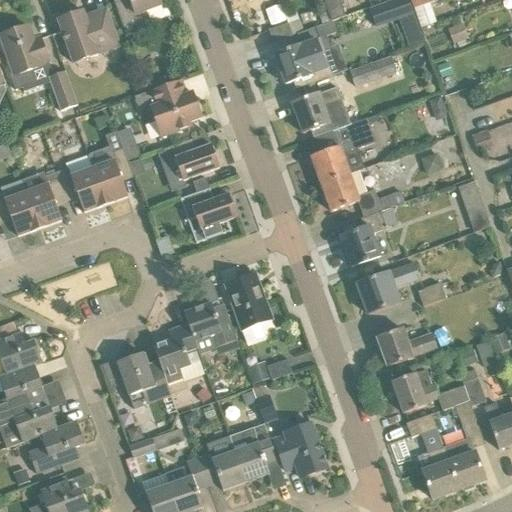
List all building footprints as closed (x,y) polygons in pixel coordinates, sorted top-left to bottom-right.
[(127,37),(146,30),(152,28),(146,13),(162,7),(159,0),(115,0),(114,1),(127,37)] [(339,0),(324,0),(327,8),(332,22),(345,17),(339,0)] [(401,0),(371,11),(377,27),(414,14),(408,0),(401,0)] [(411,0),(415,11),(437,3),(435,0),(411,0)] [(327,8),(320,11),(318,11),(323,25),(332,22),(327,8)] [(117,34),(115,28),(108,9),(86,17),(84,12),(58,21),(74,65),(122,49),(120,46),(121,46),(117,34)] [(316,22),(314,12),(300,16),(303,26),(316,22)] [(323,27),(327,38),(337,34),(333,23),(323,27)] [(274,44),(293,37),(289,25),(269,32),(274,44)] [(448,31),(454,45),(457,44),(464,42),(469,40),(463,25),(448,31)] [(33,82),(30,73),(50,65),(48,59),(41,40),(34,42),(29,27),(16,32),(15,28),(3,33),(4,36),(1,37),(17,80),(13,82),(15,88),(33,82)] [(325,55),(320,39),(301,46),(275,56),(286,86),(293,83),(296,90),(333,76),(325,55)] [(391,59),(351,73),(356,89),(396,75),(391,59)] [(453,75),(449,63),(438,67),(442,79),(453,75)] [(49,80),(50,83),(57,103),(61,114),(78,108),(65,74),(65,73),(54,77),(48,79),(49,80)] [(161,139),(181,132),(192,128),(191,123),(202,119),(193,93),(187,95),(182,81),(135,98),(141,114),(150,110),(161,139)] [(303,135),(313,131),(331,124),(325,108),(342,102),(337,88),(293,105),(303,135)] [(429,103),(436,122),(449,118),(441,98),(429,103)] [(322,185),(365,170),(358,152),(376,145),(368,121),(351,127),(334,134),(339,148),(312,158),(322,185)] [(494,147),(488,131),(472,137),(479,153),(494,147)] [(128,162),(125,153),(118,133),(105,138),(110,150),(89,158),(106,206),(128,198),(121,177),(132,173),(128,162)] [(183,183),(201,176),(220,169),(212,147),(191,154),(187,142),(163,151),(171,174),(179,171),(183,183)] [(8,145),(0,148),(0,154),(2,161),(12,158),(8,145)] [(140,157),(138,151),(131,151),(125,153),(128,162),(140,157)] [(84,214),(106,206),(89,158),(89,156),(66,164),(69,172),(58,175),(66,197),(77,193),(84,214)] [(390,209),(391,210),(405,205),(400,193),(378,201),(375,192),(359,198),(351,176),(365,171),(365,170),(322,185),(332,213),(358,203),(364,219),(390,209)] [(55,201),(66,197),(58,175),(46,179),(49,187),(27,194),(40,230),(62,222),(55,201)] [(197,194),(210,190),(206,179),(194,184),(197,194)] [(40,230),(27,194),(23,183),(1,190),(3,195),(0,195),(0,221),(11,217),(18,238),(40,230)] [(488,217),(476,183),(459,189),(465,206),(467,206),(473,223),(488,217)] [(197,245),(226,234),(226,233),(223,234),(220,225),(238,219),(230,196),(209,203),(207,199),(210,190),(197,194),(180,201),(188,222),(197,219),(201,230),(193,234),(197,245)] [(397,226),(391,210),(390,209),(364,219),(361,220),(365,229),(341,238),(352,268),(382,257),(374,235),(397,226)] [(169,237),(155,242),(161,259),(175,254),(169,237)] [(491,273),(493,280),(505,275),(501,264),(492,268),(491,273)] [(368,316),(402,304),(397,290),(420,282),(414,265),(358,285),(368,316)] [(242,331),(272,320),(261,288),(257,289),(253,277),(226,287),(242,331)] [(425,307),(446,300),(440,285),(419,293),(425,307)] [(240,350),(234,331),(227,312),(216,316),(212,305),(185,314),(189,326),(198,351),(200,357),(216,351),(216,349),(225,346),(228,355),(240,350)] [(159,361),(160,364),(169,388),(203,375),(201,368),(196,354),(188,357),(187,355),(198,351),(189,326),(170,332),(173,341),(154,348),(159,361)] [(387,368),(406,361),(451,345),(445,330),(432,336),(417,340),(409,343),(405,330),(377,340),(387,368)] [(496,356),(511,350),(505,334),(490,340),(496,356)] [(0,379),(43,364),(35,343),(26,346),(22,335),(0,342),(0,379)] [(497,364),(490,342),(477,347),(484,369),(497,364)] [(464,369),(478,363),(474,351),(460,356),(464,369)] [(160,364),(159,361),(158,361),(159,364),(149,368),(144,355),(118,364),(134,410),(171,397),(169,391),(170,391),(169,388),(160,364)] [(446,369),(455,365),(451,355),(441,359),(446,369)] [(289,361),(268,368),(271,379),(272,381),(293,375),(289,361)] [(0,415),(38,402),(34,392),(43,389),(36,367),(43,365),(43,364),(0,379),(0,415)] [(271,379),(268,368),(251,373),(255,385),(271,379)] [(428,404),(439,400),(440,400),(439,396),(436,385),(432,387),(427,371),(393,383),(404,415),(428,406),(428,404)] [(461,376),(465,387),(479,382),(475,371),(461,376)] [(464,387),(469,402),(472,408),(487,403),(479,382),(465,387),(464,387)] [(265,425),(269,424),(278,421),(270,396),(268,397),(264,387),(254,391),(265,425)] [(456,408),(456,407),(469,402),(464,388),(464,387),(439,396),(440,400),(439,400),(443,412),(451,409),(456,408)] [(213,397),(206,389),(197,396),(204,404),(213,397)] [(51,409),(42,412),(38,402),(0,415),(0,430),(7,450),(23,444),(58,431),(58,430),(51,409)] [(456,407),(456,408),(465,434),(479,429),(472,408),(469,402),(456,407)] [(511,414),(502,419),(497,404),(484,409),(499,451),(511,446),(511,414)] [(195,413),(183,417),(187,428),(188,428),(198,424),(195,413)] [(412,439),(437,430),(432,416),(407,425),(412,439)] [(37,475),(61,466),(80,459),(76,449),(85,445),(77,423),(58,430),(58,431),(23,444),(23,446),(41,439),(45,449),(29,454),(37,475)] [(301,479),(328,470),(312,424),(283,435),(284,437),(275,440),(285,472),(297,468),(301,479)] [(270,475),(267,468),(267,467),(278,463),(265,426),(231,438),(236,452),(235,453),(246,484),(270,475)] [(127,432),(131,444),(133,443),(144,439),(140,427),(127,432)] [(181,430),(172,434),(177,446),(185,443),(181,430)] [(199,460),(209,487),(220,483),(223,492),(246,484),(235,453),(236,452),(231,438),(230,437),(207,446),(211,456),(199,460)] [(134,460),(157,451),(153,440),(129,448),(134,460)] [(474,450),(471,451),(468,441),(444,449),(459,491),(486,482),(474,450)] [(433,501),(459,491),(444,449),(418,458),(433,501)] [(198,491),(209,487),(199,460),(188,464),(193,478),(169,487),(177,511),(194,511),(204,509),(198,491)] [(14,475),(19,488),(30,484),(25,471),(14,475)] [(30,511),(89,511),(81,491),(73,494),(68,483),(42,493),(43,496),(38,498),(41,506),(29,510),(30,511)] [(177,511),(169,487),(146,495),(152,511),(177,511)]
